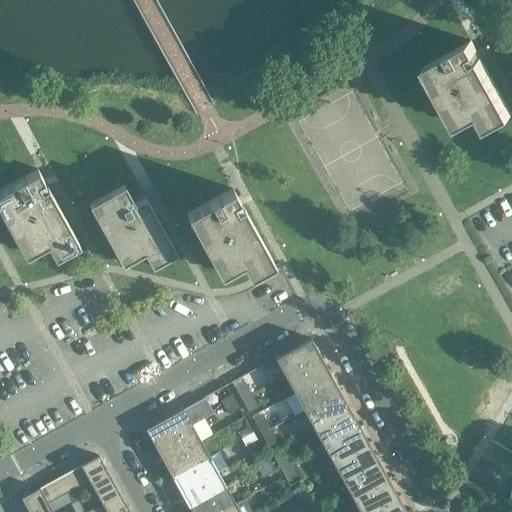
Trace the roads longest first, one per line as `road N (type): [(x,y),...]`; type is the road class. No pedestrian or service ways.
road 1 (residential): [(444,511),(335,317),(302,309)]
road 2 (residential): [(95,423),(302,309)]
